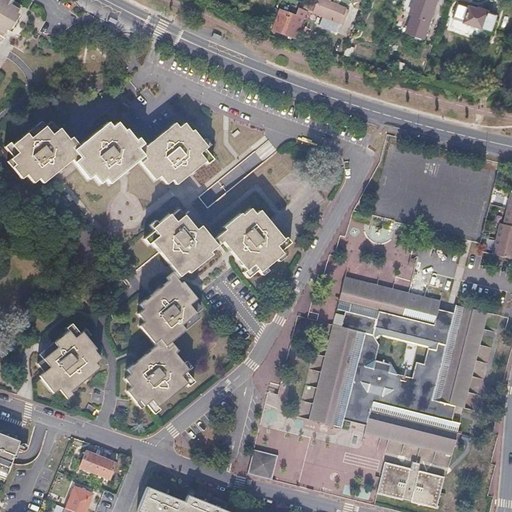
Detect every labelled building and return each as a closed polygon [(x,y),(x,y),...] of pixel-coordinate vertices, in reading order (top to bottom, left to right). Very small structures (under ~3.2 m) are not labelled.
[(0,0),(0,35),(4,29),(6,31),(16,15),(13,13),(18,6),(7,0),(0,0)] [(317,0),(312,13),(322,17),(318,27),(334,34),(338,25),(342,26),(346,16),(343,14),(345,9),(329,2),(329,0),(317,0)] [(415,0),(414,5),(411,4),(409,12),(414,14),(408,33),(426,39),(438,0),(415,0)] [(481,10),(470,6),(470,7),(460,3),(455,18),(465,22),(484,29),(484,28),(492,31),(497,15),(489,13),(490,11),(486,9),(482,8),(481,10)] [(294,17),(279,11),(271,30),(286,36),(296,40),(306,13),(297,9),(294,17)] [(69,159),(76,168),(86,180),(92,175),(98,183),(104,179),(108,184),(115,178),(137,161),(152,180),(158,175),(165,184),(170,180),(174,184),(182,178),(203,161),(205,164),(210,160),(202,150),(208,145),(204,140),(201,142),(191,131),(189,133),(182,125),(176,129),(173,125),(144,147),(137,139),(135,140),(125,129),(122,131),(116,124),(110,128),(106,124),(77,147),(70,138),(66,140),(57,129),(55,130),(49,122),(43,127),(39,123),(10,145),(8,143),(2,147),(10,158),(5,162),(19,179),(25,175),(31,183),(37,178),(41,183),(48,176),(69,159)] [(511,207),(507,206),(503,222),(511,223),(511,207)] [(222,241),(233,256),(245,270),(242,273),(246,278),(256,271),(260,276),(266,271),(264,269),(275,260),(277,263),(283,258),(279,253),(289,245),(285,240),(282,242),(259,212),(254,216),(250,211),(243,217),(241,215),(223,228),(225,230),(212,240),(195,219),(190,212),(185,215),(181,210),(173,216),(172,214),(159,224),(157,221),(151,226),(154,231),(145,239),(149,244),(152,242),(175,272),(167,278),(171,283),(144,304),(140,307),(143,311),(138,315),(144,323),(139,327),(154,347),(133,363),(125,370),(128,375),(123,379),(130,389),(126,392),(139,411),(144,407),(152,417),(157,412),(155,409),(184,386),(186,389),(192,385),(184,374),(190,369),(185,364),(183,365),(173,354),(176,352),(170,344),(199,321),(196,315),(200,312),(194,304),(196,301),(184,285),(181,286),(176,279),(187,271),(188,273),(210,255),(208,252),(222,241)] [(511,223),(503,222),(500,221),(496,237),(511,240),(511,223)] [(511,240),(496,237),(493,252),(510,256),(511,249),(511,248),(511,240)] [(452,302),(451,310),(435,307),(437,298),(342,277),(334,309),(343,311),(339,327),(330,325),(309,420),(341,428),(343,419),(367,424),(364,434),(452,453),(460,420),(451,419),(452,413),(455,403),(463,405),(485,309),(452,302)] [(58,344),(41,357),(43,362),(38,365),(44,374),(40,378),(53,395),(58,392),(64,399),(70,395),(73,393),(99,373),(95,368),(100,364),(94,355),(96,353),(89,342),(92,340),(87,333),(82,337),(74,326),(67,331),(70,335),(58,344)] [(0,486),(1,487),(19,438),(0,430),(0,486)] [(277,456),(253,450),(249,467),(247,475),(271,481),(277,456)] [(75,468),(91,475),(98,457),(83,451),(75,468)] [(98,457),(91,475),(107,482),(114,463),(98,457)] [(446,475),(386,461),(379,493),(439,507),(446,475)] [(228,511),(183,493),(180,501),(143,485),(132,511),(228,511)] [(71,487),(62,510),(68,511),(84,511),(91,495),(71,487)]
